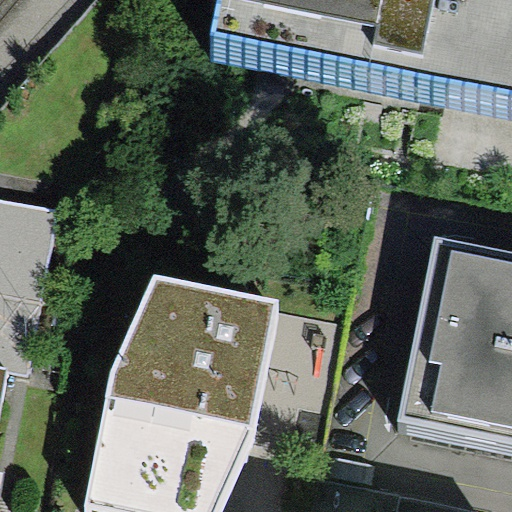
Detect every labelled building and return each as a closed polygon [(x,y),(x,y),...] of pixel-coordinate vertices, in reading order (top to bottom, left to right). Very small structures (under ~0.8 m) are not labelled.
[(511,0),(246,0),(229,93),(511,146),(511,0)] [(0,200),(0,414),(7,372),(33,376),(59,211),(0,200)] [(511,457),(511,273),(434,259),(400,436),(511,457)] [(86,511),(221,511),(248,450),(276,302),(153,279),(108,391),(86,511)] [(303,480),(297,511),(393,511),(394,510),(396,497),(303,480)]
